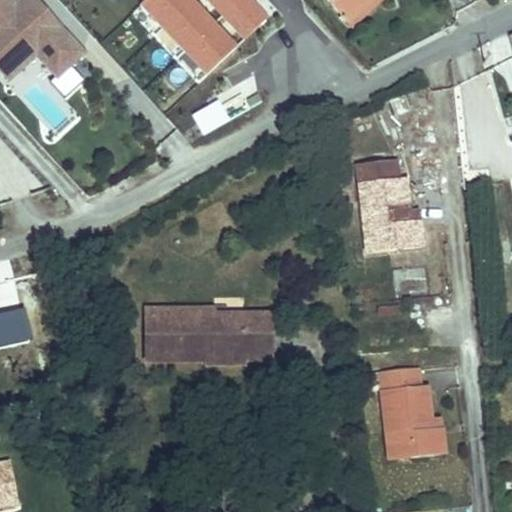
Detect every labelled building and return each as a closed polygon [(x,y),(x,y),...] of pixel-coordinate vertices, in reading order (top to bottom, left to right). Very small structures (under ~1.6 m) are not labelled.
[(80,61),(27,0),(11,14),(1,3),(3,2),(1,0),(0,0),(0,68),(22,49),(33,61),(54,84),(80,61)] [(319,0),(337,19),(357,0),(319,0)] [(357,0),(337,19),(345,27),(373,0),(357,0)] [(0,83),(3,87),(33,61),(22,49),(0,68),(0,83)] [(165,139),(175,128),(146,101),(136,112),(165,139)] [(364,165),(371,243),(390,242),(391,250),(421,247),(419,223),(408,224),(407,217),(404,177),(397,178),(395,162),(364,165)] [(419,216),(407,217),(408,224),(419,223),(419,216)] [(390,242),(371,243),(372,253),(391,250),(390,242)] [(424,268),(400,270),(401,293),(426,291),(424,268)] [(377,307),(378,324),(399,323),(399,306),(377,307)] [(150,366),(211,368),(212,358),(250,359),(250,368),(273,368),(273,321),(249,320),(220,320),(220,316),(151,314),(150,366)] [(212,358),(211,368),(211,375),(249,376),(250,368),(250,359),(212,358)] [(380,378),(387,451),(406,450),(407,462),(443,459),(440,433),(430,434),(429,422),(426,390),(418,391),(416,374),(380,378)] [(439,421),(429,422),(430,434),(440,433),(439,421)] [(406,450),(387,451),(388,464),(407,462),(406,450)] [(0,511),(21,509),(14,466),(0,467),(0,511)]
